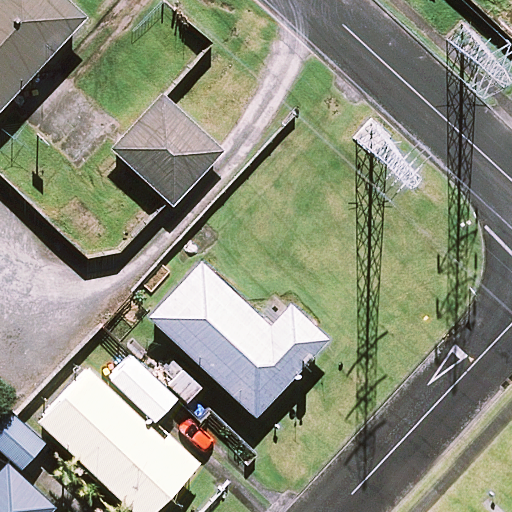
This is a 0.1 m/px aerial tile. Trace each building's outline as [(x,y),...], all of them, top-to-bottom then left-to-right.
[(0,0),(0,109),(87,16),(70,0),(0,0)] [(222,151),(162,97),(115,149),(174,204),(222,151)] [(272,325),(203,261),(152,315),(258,414),(329,338),(292,303),(272,325)] [(178,395),(132,355),(111,379),(157,419),(178,395)] [(163,434),(91,366),(41,419),(140,511),(152,511),(200,462),(166,431),(163,434)] [(46,437),(2,402),(0,405),(0,445),(24,465),(46,437)] [(0,471),(0,511),(48,511),(55,505),(10,461),(0,471)]
